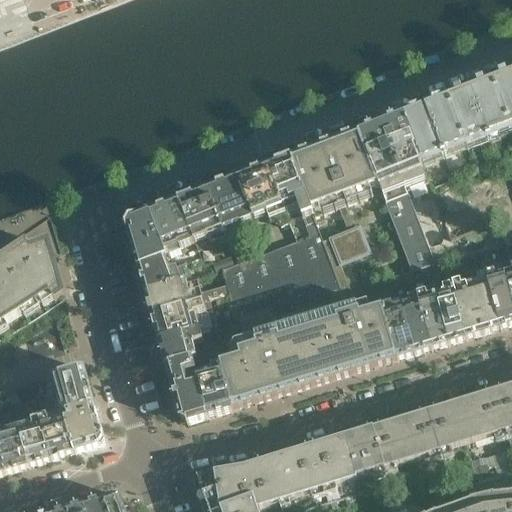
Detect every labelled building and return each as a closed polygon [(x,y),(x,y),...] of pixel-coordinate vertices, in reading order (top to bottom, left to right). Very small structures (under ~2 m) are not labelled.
[(511,130),(511,76),(493,84),(511,131),(511,130)] [(511,131),(493,84),(471,93),(488,139),(511,131)] [(488,139),(471,93),(449,101),(448,101),(466,148),(488,139)] [(466,148),(448,101),(426,110),(444,156),(466,148)] [(444,156),(426,110),(404,119),(421,165),(444,156)] [(421,165),(404,119),(359,136),(379,188),(412,275),(424,272),(435,269),(407,194),(429,186),(421,165)] [(359,136),(291,161),(313,218),(314,221),(340,211),(348,209),(369,201),(366,193),(379,188),(359,136)] [(313,218),(291,161),(269,170),(285,211),(298,206),(304,222),(313,218)] [(285,211),(269,170),(239,182),(255,223),(275,215),(281,230),(291,226),(285,211)] [(255,223),(239,182),(209,193),(223,230),(238,224),(240,228),(255,223)] [(223,230),(209,193),(179,205),(195,245),(210,240),(208,235),(223,230)] [(511,245),(511,197),(511,196),(445,222),(452,241),(500,222),(510,247),(511,245)] [(195,245),(179,205),(149,216),(163,253),(178,247),(180,251),(195,245)] [(365,253),(348,209),(340,211),(349,234),(323,244),(331,265),(334,272),(342,294),(328,298),(336,323),(359,316),(357,310),(358,310),(340,263),(365,253)] [(168,264),(163,253),(149,216),(130,224),(127,230),(131,245),(139,273),(168,264)] [(328,298),(342,294),(334,272),(331,265),(323,244),(320,236),(229,271),(222,273),(231,308),(234,323),(270,314),(328,298)] [(243,253),(240,245),(230,249),(233,257),(243,253)] [(63,297),(56,272),(49,248),(38,252),(35,247),(31,251),(27,246),(17,253),(44,302),(51,298),(55,303),(63,297)] [(44,302),(17,253),(11,257),(0,264),(0,330),(9,325),(20,318),(32,310),(44,302)] [(213,272),(211,265),(203,268),(200,260),(195,262),(199,274),(203,272),(206,274),(213,272)] [(229,271),(225,260),(211,265),(213,272),(215,275),(222,273),(229,271)] [(182,286),(178,272),(171,274),(168,264),(139,273),(146,297),(182,286)] [(201,281),(215,275),(213,272),(206,274),(203,272),(199,274),(201,281)] [(511,272),(509,273),(511,282),(503,285),(511,314),(511,272)] [(511,329),(511,314),(503,285),(494,287),(492,278),(483,281),(499,333),(511,329)] [(499,333),(483,281),(474,284),(477,293),(469,295),(482,338),(499,333)] [(203,307),(200,296),(186,300),(182,286),(146,297),(153,321),(203,307)] [(482,338),(469,295),(460,298),(457,289),(449,291),(465,344),(482,338)] [(465,344),(449,291),(440,294),(443,303),(434,306),(447,349),(465,344)] [(447,349),(434,306),(426,308),(423,299),(414,302),(430,354),(447,349)] [(430,354),(414,302),(406,304),(408,314),(400,316),(413,359),(430,354)] [(196,335),(193,323),(206,319),(203,307),(153,321),(160,345),(196,335)] [(234,323),(231,308),(223,310),(227,325),(234,323)] [(413,359),(400,316),(391,319),(389,310),(380,312),(380,313),(396,365),(413,359)] [(359,319),(359,316),(336,323),(337,326),(279,343),(276,334),(240,345),(240,346),(234,348),(230,355),(233,364),(221,368),(219,369),(233,414),(396,365),(380,313),(359,319)] [(236,333),(240,345),(276,334),(270,314),(234,323),(237,333),(236,333)] [(237,333),(234,323),(227,325),(225,326),(227,335),(236,333),(237,333)] [(191,363),(187,348),(203,344),(200,334),(196,335),(160,345),(167,370),(191,363)] [(208,421),(197,383),(190,385),(188,377),(194,375),(191,363),(167,370),(183,424),(188,427),(189,428),(208,421)] [(233,414),(219,369),(211,371),(213,378),(197,383),(208,421),(233,414)] [(95,408),(90,392),(89,386),(85,372),(84,371),(49,382),(53,397),(57,395),(63,417),(73,414),(95,408)] [(511,389),(499,393),(511,437),(511,389)] [(511,437),(499,393),(436,412),(450,456),(511,437)] [(0,412),(10,409),(7,397),(6,396),(0,397),(0,412)] [(105,443),(95,408),(73,414),(75,423),(66,426),(75,458),(101,450),(102,448),(104,444),(104,445),(105,443)] [(450,456),(436,412),(374,431),(388,475),(450,456)] [(75,458),(66,426),(65,423),(52,426),(49,416),(40,419),(53,464),(75,458)] [(53,464),(40,419),(30,421),(33,432),(20,436),(30,471),(53,464)] [(30,471),(20,436),(6,440),(3,429),(0,430),(0,454),(7,477),(30,471)] [(388,475),(374,431),(345,440),(325,446),(311,450),(328,507),(362,496),(359,484),(388,475)] [(310,511),(328,507),(311,450),(245,471),(258,511),(263,511),(280,507),(281,511),(310,511)] [(258,511),(245,471),(204,478),(210,495),(204,497),(209,511),(258,511)] [(511,511),(511,475),(478,483),(482,500),(471,503),(472,504),(448,511),(511,511)] [(125,511),(121,502),(120,499),(73,511),(125,511)]
